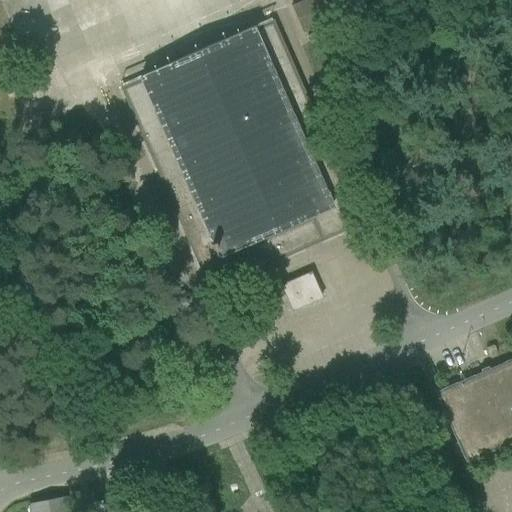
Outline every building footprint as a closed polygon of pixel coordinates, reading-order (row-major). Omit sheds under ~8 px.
[(304,0),(290,6),(303,36),(378,3),(376,0),(304,0)] [(121,88),(157,171),(210,289),(361,224),(271,22),(252,31),(251,29),(139,78),(139,80),(121,88)] [(323,33),(307,39),(312,51),(328,44),(323,33)] [(282,287),(293,312),(321,299),(310,275),(282,287)] [(184,291),(176,295),(179,301),(187,298),(184,291)] [(485,348),(487,354),(494,352),(492,346),(485,348)] [(511,359),(434,394),(465,463),(511,442),(511,359)] [(66,511),(64,499),(28,506),(28,511),(66,511)]
